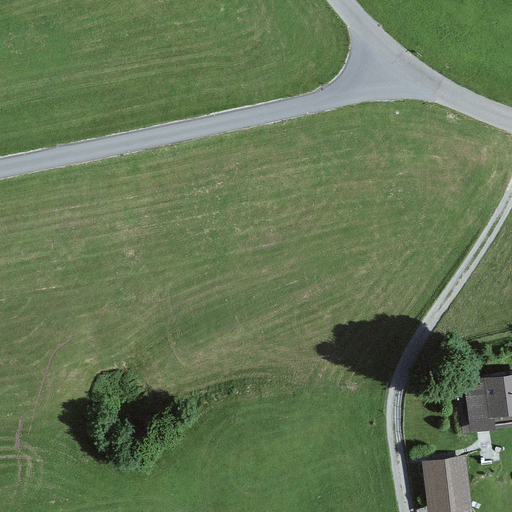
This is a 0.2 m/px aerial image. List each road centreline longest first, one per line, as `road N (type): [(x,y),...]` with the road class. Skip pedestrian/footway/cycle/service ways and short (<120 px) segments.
road 1 (unclassified): [(0,170),(334,99),(399,68)]
road 2 (tertiary): [(511,121),(399,68)]
